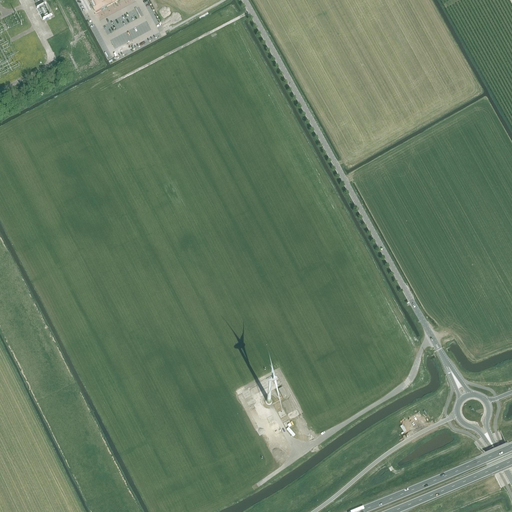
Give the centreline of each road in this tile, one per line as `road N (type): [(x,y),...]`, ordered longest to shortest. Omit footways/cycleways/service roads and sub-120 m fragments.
road 1 (tertiary): [(244,0),(448,368)]
road 2 (trunk): [(457,414),(403,442),(314,511)]
road 3 (trunk): [(511,447),(357,511)]
road 4 (trunk): [(390,511),(511,460)]
